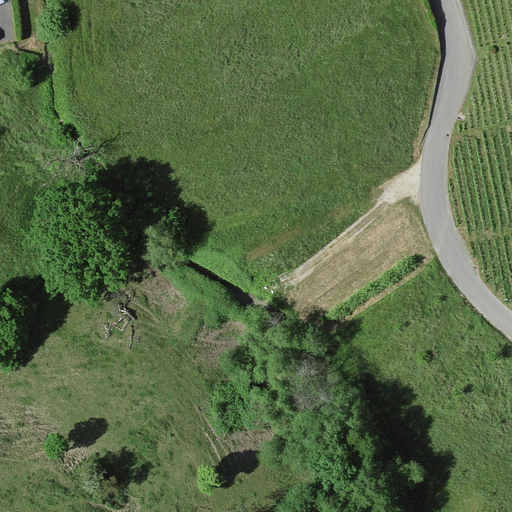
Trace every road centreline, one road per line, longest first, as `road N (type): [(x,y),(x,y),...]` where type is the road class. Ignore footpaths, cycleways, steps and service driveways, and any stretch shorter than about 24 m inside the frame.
road 1 (unclassified): [(443,0),(457,36),(436,160),(443,231),(481,297),(511,325)]
road 2 (track): [(273,287),(436,160)]
